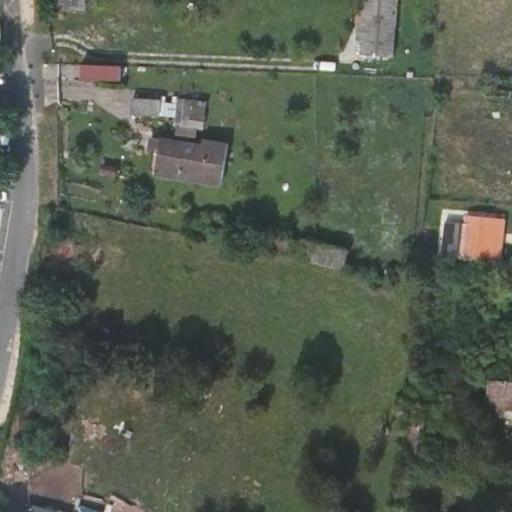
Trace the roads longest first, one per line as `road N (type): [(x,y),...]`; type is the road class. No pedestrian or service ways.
road 1 (track): [(511,363),(405,349),(440,0)]
road 2 (residential): [(11,0),(27,196),(0,359)]
